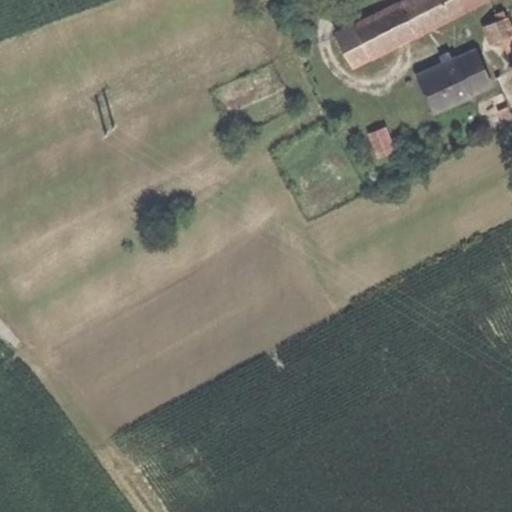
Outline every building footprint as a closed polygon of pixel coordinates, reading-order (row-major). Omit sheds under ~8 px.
[(398,0),(400,4),(415,33),(479,0),(398,0)] [(336,36),(351,65),(415,33),(400,4),(336,36)] [(492,43),(511,34),(511,33),(503,13),(497,15),(500,20),(485,27),(492,43)] [(475,52),(456,60),(472,95),(491,86),(475,52)] [(426,96),(434,112),(472,95),(456,60),(418,78),(426,96)] [(368,130),(377,155),(395,148),(385,124),(368,130)]
